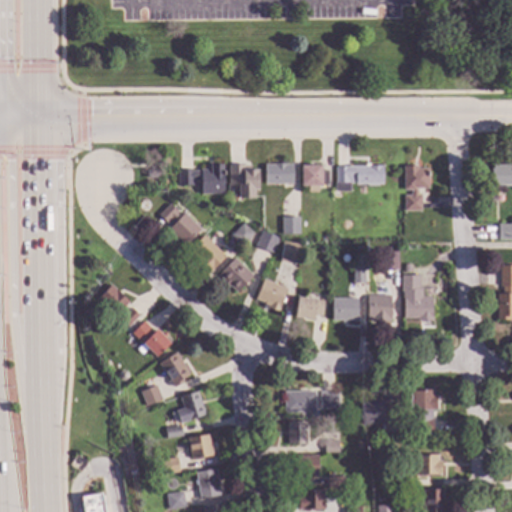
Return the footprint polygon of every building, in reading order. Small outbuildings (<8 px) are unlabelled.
[(257,190),(256,190),(256,197),(239,198),(239,190),(237,190),(236,165),(257,164),(257,190)] [(285,165),(291,165),(291,184),(264,184),(263,165),(285,164),(285,165)] [(222,195),(199,196),(199,180),(192,180),(192,186),(176,187),(176,171),(192,171),(192,172),(199,172),(199,170),(206,170),(205,165),(221,165),(222,195)] [(511,187),(503,187),(503,191),(495,191),(495,187),(489,187),(489,165),(511,165),(511,187)] [(320,166),(320,171),(326,171),(326,185),(316,186),(316,193),(306,193),(306,186),(300,186),(299,166),(320,166)] [(381,184),(354,184),(354,183),(348,183),(348,192),(334,193),(334,183),(335,183),(334,167),(367,167),(367,166),(380,166),(381,184)] [(416,169),(426,169),(426,189),(415,189),(415,196),(419,196),(419,211),(402,211),(402,196),(409,196),(409,191),(402,191),(402,167),(416,167),(416,169)] [(157,179),(146,179),(146,171),(157,172),(157,179)] [(245,216),(228,216),(228,201),(245,200),(245,216)] [(176,212),(175,214),(179,218),(183,214),(199,229),(183,246),(167,230),(174,223),(170,219),(165,224),(157,216),(168,205),(176,212)] [(298,235),(280,235),(280,218),(298,218),(298,235)] [(252,235),(240,246),(230,236),(241,225),(252,235)] [(511,241),(497,241),(497,225),(511,225),(511,241)] [(277,239),(271,253),(254,246),(260,231),(277,239)] [(223,257),(211,270),(212,271),(210,273),(188,250),(202,236),(223,257)] [(298,245),(295,264),(279,262),(282,242),(298,245)] [(397,270),(380,270),(380,253),(396,253),(397,270)] [(251,276),(235,293),(228,286),(226,288),(220,282),(222,280),(217,275),(233,259),(251,276)] [(511,318),(510,318),(510,321),(496,321),(496,295),(501,295),(501,288),(498,288),(498,267),(511,267),(511,318)] [(363,284),(351,284),(351,268),(362,268),(363,284)] [(417,289),(420,289),(420,297),(430,297),(430,317),(431,317),(431,321),(415,321),(415,319),(401,319),(401,299),(401,292),(400,292),(400,276),(417,276),(417,289)] [(285,290),(276,313),(266,308),(266,307),(262,306),(263,304),(253,300),(262,280),(285,290)] [(128,303),(123,308),(127,312),(130,309),(138,316),(127,328),(119,321),(122,317),(118,313),(114,316),(96,299),(109,285),(128,303)] [(389,320),(388,320),(388,321),(369,321),(369,320),(366,320),(366,296),(389,296),(389,320)] [(315,300),(315,301),(322,302),(320,318),(314,317),(313,320),(293,318),(296,298),(315,300)] [(356,321),(340,322),(340,320),(331,321),(331,299),(356,299),(356,321)] [(153,332),(155,330),(169,343),(154,358),(146,350),(141,356),(135,350),(141,345),(130,334),(142,322),(153,332)] [(188,375),(181,379),(182,382),(172,389),(170,385),(168,387),(165,382),(168,381),(157,364),(175,353),(188,375)] [(126,371),(127,374),(126,379),(123,381),(119,381),(117,378),(118,372),(121,370),(126,371)] [(160,400),(144,407),(138,393),(155,386),(160,400)] [(431,397),(435,397),(435,410),(430,410),(430,420),(432,420),(432,435),(416,435),(416,410),(408,410),(408,391),(432,391),(431,397)] [(204,415),(177,423),(174,411),(181,409),(178,397),(197,392),(204,415)] [(313,413),(283,413),(283,392),(313,392),(313,413)] [(336,409),(319,410),(319,393),(336,393),(336,409)] [(396,417),(383,418),(383,423),(362,426),(358,403),(393,398),(396,417)] [(305,445),(286,445),(286,422),(304,422),(305,445)] [(181,437),(165,439),(163,428),(179,426),(181,437)] [(208,444),(210,444),(212,454),(210,455),(211,457),(189,460),(186,439),(207,435),(208,444)] [(337,453),(323,453),(323,441),(337,441),(337,453)] [(316,476),(291,476),(291,458),(294,458),(294,457),(316,456),(316,476)] [(436,462),(440,462),(440,475),(414,475),(414,456),(436,456),(436,462)] [(178,473),(162,475),(160,460),(175,458),(178,473)] [(393,487),(376,487),(377,468),(393,468),(393,487)] [(214,471),(217,484),(216,484),(218,496),(198,500),(196,485),(194,486),(193,481),(195,481),(194,473),(213,469),(214,471)] [(342,479),(344,479),(344,487),(342,487),(342,488),(326,488),(326,477),(342,477),(342,479)] [(441,502),(442,502),(442,509),(441,509),(441,511),(422,511),(422,490),(441,490),(441,502)] [(322,510),(296,510),(296,509),(294,509),(294,498),(297,498),(297,496),(300,496),(300,491),(322,491),(322,510)] [(184,508),(167,511),(165,495),(181,492),(184,508)] [(104,511),(82,511),(80,498),(101,495),(104,511)]
